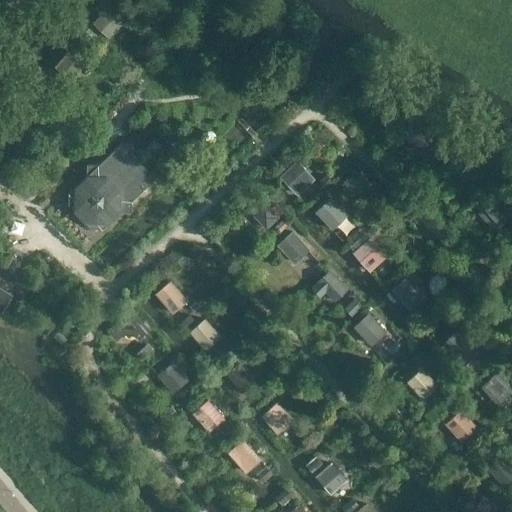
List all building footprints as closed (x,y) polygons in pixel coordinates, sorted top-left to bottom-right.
[(221,0),(232,8),(237,0),(221,0)] [(125,21),(109,5),(92,23),(108,39),(125,21)] [(254,24),(275,39),(286,24),(265,8),(254,24)] [(295,18),(287,29),(295,35),(303,24),(295,18)] [(88,29),(82,35),(93,44),(99,37),(88,29)] [(87,60),(71,47),(54,67),(69,81),(87,60)] [(369,99),(387,119),(400,108),(382,88),(369,99)] [(418,120),(404,131),(418,150),(433,139),(418,120)] [(155,178),(132,154),(121,154),(103,171),(92,171),(91,182),(68,204),(90,228),(102,229),(119,212),(131,212),(131,200),(155,178)] [(315,179),(296,161),(279,177),(298,196),(315,179)] [(326,175),(316,184),(323,191),(333,182),(326,175)] [(478,182),(470,190),(475,195),(483,187),(478,182)] [(315,212),(332,230),(348,215),(330,197),(315,212)] [(249,211),(266,229),(279,216),(262,198),(249,211)] [(480,210),(496,227),(509,214),(492,198),(480,210)] [(282,220),(274,227),(280,233),(287,226),(282,220)] [(345,238),(356,250),(352,252),(370,272),(388,256),(370,236),(369,237),(359,226),(345,238)] [(277,245),(294,263),(309,250),(292,231),(277,245)] [(318,263),(315,266),(320,271),(324,268),(318,263)] [(317,287),(335,305),(349,292),(331,273),(317,287)] [(391,290),(409,311),(422,299),(403,279),(391,290)] [(154,295),(172,314),(187,300),(169,281),(154,295)] [(0,314),(11,295),(0,288),(0,314)] [(355,298),(347,306),(354,314),(363,306),(355,298)] [(194,302),(189,307),(193,311),(198,307),(194,302)] [(353,327),(371,346),(386,332),(369,313),(353,327)] [(189,315),(180,323),(186,330),(195,322),(189,315)] [(122,317),(107,331),(116,341),(125,333),(134,334),(141,342),(151,333),(138,318),(122,317)] [(221,336),(205,318),(188,332),(189,334),(188,335),(197,346),(199,344),(204,351),(221,336)] [(442,345),(459,363),(471,351),(454,333),(442,345)] [(395,341),(387,349),(393,354),(401,346),(395,341)] [(146,345),(138,353),(144,359),(152,352),(146,345)] [(487,351),(480,357),(488,367),(496,360),(487,351)] [(189,379),(173,361),(156,375),(172,393),(189,379)] [(225,375),(242,394),(255,382),(238,363),(225,375)] [(406,382),(422,400),(438,386),(422,368),(406,382)] [(480,387),(497,406),(511,391),(511,390),(496,373),(480,387)] [(266,382),(259,388),(267,397),(274,392),(266,382)] [(191,413),(209,433),(225,419),(207,399),(191,413)] [(293,420),(277,401),(260,416),(276,435),(293,420)] [(476,427),(461,410),(444,424),(460,442),(476,427)] [(182,414),(174,422),(182,430),(187,425),(187,419),(182,414)] [(227,453),(245,474),(260,461),(242,440),(241,440),(240,439),(233,445),(235,447),(227,453)] [(492,443),(481,451),(487,458),(497,450),(492,443)] [(486,468),(504,487),(511,479),(511,465),(501,454),(486,468)] [(316,458),(306,466),(311,472),(321,464),(316,458)] [(330,462),(314,476),(331,495),(347,481),(330,462)] [(266,467),(256,476),(262,483),(272,474),(266,467)] [(286,489),(276,498),(282,505),(292,496),(286,489)] [(351,499),(342,507),(346,511),(351,511),(358,506),(351,499)] [(375,511),(367,502),(355,511),(375,511)]
